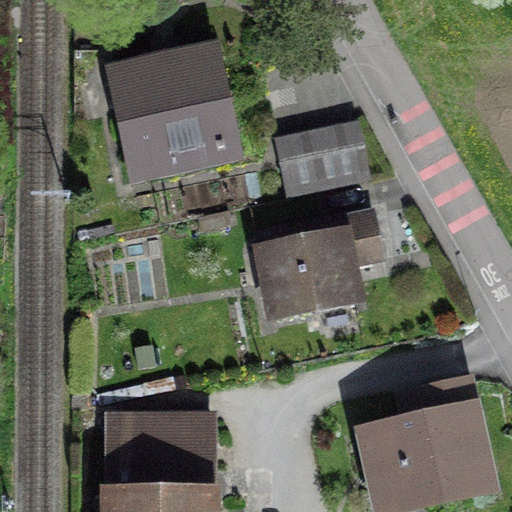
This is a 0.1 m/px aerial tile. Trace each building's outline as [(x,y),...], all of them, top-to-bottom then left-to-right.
[(232,57),(120,81),(146,201),(257,178),(232,57)] [(368,129),(285,149),(300,209),(383,189),(368,129)] [(359,235),(267,258),(287,336),(378,313),(359,235)] [(485,403),(362,429),(379,511),(415,511),(504,493),(485,403)] [(235,511),(236,429),(117,429),(116,511),(235,511)]
